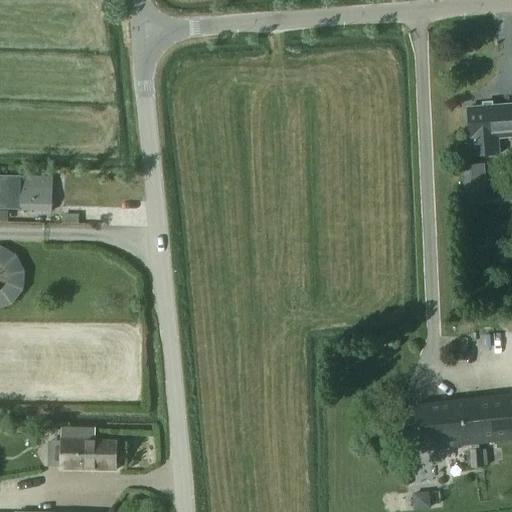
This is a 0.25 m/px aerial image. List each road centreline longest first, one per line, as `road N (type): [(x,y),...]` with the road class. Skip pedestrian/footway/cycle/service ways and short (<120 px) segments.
road 1 (unclassified): [(185,511),(140,30)]
road 2 (unclassified): [(140,30),(511,4)]
road 3 (unknown): [(400,12),(421,359)]
